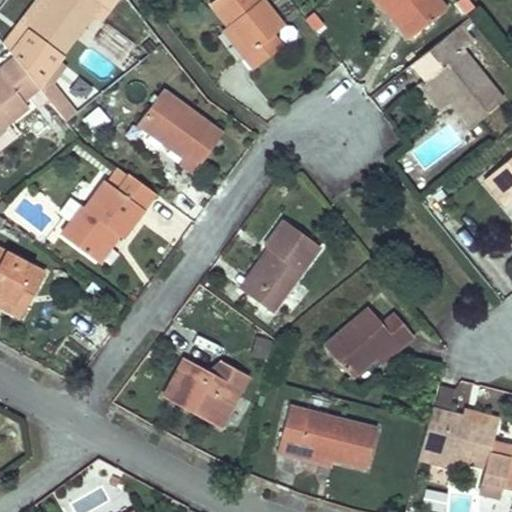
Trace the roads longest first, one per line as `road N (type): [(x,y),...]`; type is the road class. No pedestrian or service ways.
road 1 (residential): [(355,119),(286,137),(73,410)]
road 2 (residential): [(276,511),(73,410)]
